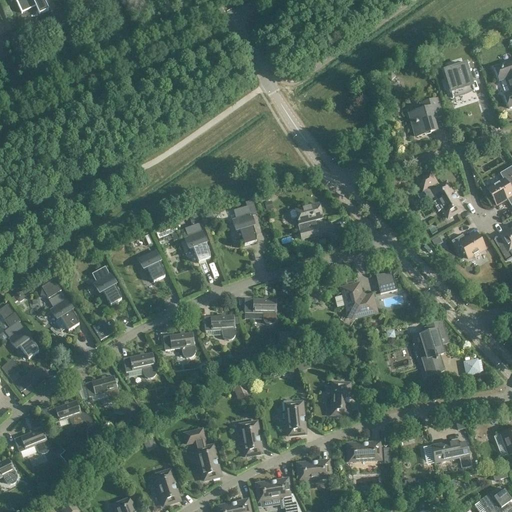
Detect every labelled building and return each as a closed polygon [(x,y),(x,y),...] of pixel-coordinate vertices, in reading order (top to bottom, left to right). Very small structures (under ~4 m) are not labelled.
[(14,0),(21,14),(22,14),(21,11),(34,5),(37,11),(39,15),(48,11),(43,0),(14,0)] [(511,62),(494,69),(499,82),(505,80),(508,87),(511,85),(511,62)] [(469,64),(444,72),(450,90),(449,91),(450,94),(451,94),(453,99),(453,97),(473,91),(473,92),(474,92),(468,73),(471,71),(469,64)] [(422,111),(412,114),(409,115),(415,137),(430,133),(430,134),(436,132),(433,119),(441,117),(437,101),(420,105),(422,111)] [(504,181),(487,191),(488,193),(488,195),(489,198),(492,199),(496,206),(507,199),(511,208),(511,167),(500,175),(504,181)] [(430,174),(417,182),(423,192),(430,188),(439,203),(438,205),(439,206),(440,207),(442,208),(448,219),(462,211),(446,183),(438,188),(430,174)] [(318,205),(295,211),(291,212),(290,214),(291,218),(293,219),(297,218),(299,225),(298,225),(300,232),(299,232),(301,241),(317,237),(314,222),(322,220),(318,205)] [(240,232),(244,247),(256,243),(256,239),(253,228),(254,228),(251,216),(249,217),(247,208),(234,212),(234,213),(236,212),(238,220),(232,222),(233,222),(234,228),(237,233),(240,232)] [(211,215),(205,217),(207,224),(213,222),(211,215)] [(198,216),(189,220),(191,226),(201,223),(198,216)] [(420,221),(414,225),(418,231),(423,227),(420,221)] [(198,226),(185,231),(186,231),(187,231),(189,234),(187,234),(188,239),(184,240),(185,241),(187,246),(190,251),(193,250),(198,264),(210,260),(209,256),(205,245),(207,244),(202,233),(201,234),(198,226)] [(175,228),(156,235),(158,241),(177,234),(175,228)] [(511,230),(500,237),(508,251),(511,249),(511,230)] [(480,242),(476,235),(465,241),(462,236),(451,243),(457,252),(462,249),(468,260),(485,250),(483,248),(484,245),(482,243),(480,242)] [(438,239),(432,243),(435,249),(442,245),(438,239)] [(147,269),(153,283),(165,278),(164,274),(159,264),(160,263),(155,252),(138,260),(138,261),(141,266),(144,271),(147,269)] [(109,276),(105,269),(93,276),(97,283),(93,285),(94,286),(94,285),(96,291),(100,295),(103,293),(110,307),(121,301),(120,297),(115,287),(116,286),(110,276),(109,276)] [(392,274),(375,276),(380,295),(397,291),(392,274)] [(42,290),(41,296),(40,297),(47,298),(48,300),(50,299),(53,304),(51,305),(54,309),(50,312),(53,317),(58,321),(60,319),(68,333),(79,326),(78,322),(72,312),(73,312),(66,301),(65,302),(61,295),(60,293),(61,292),(54,281),(50,283),(44,282),(42,288),(41,289),(42,290)] [(358,287),(342,290),(349,316),(353,319),(375,313),(393,309),(389,293),(380,295),(364,299),(363,301),(360,299),(361,298),(358,287)] [(319,289),(307,292),(309,300),(321,297),(319,289)] [(14,297),(10,299),(13,304),(17,302),(20,303),(24,300),(25,297),(28,295),(25,290),(21,292),(18,291),(15,294),(14,297)] [(276,320),(277,301),(244,300),(244,315),(263,315),(263,320),(263,321),(264,323),(264,324),(265,325),(267,326),(268,326),(269,326),(270,326),(271,326),(273,325),(274,325),(275,324),(275,323),(275,322),(276,321),(276,320)] [(337,312),(345,311),(343,301),(335,302),(337,312)] [(19,323),(6,306),(0,310),(0,313),(11,329),(5,333),(10,340),(9,341),(9,342),(12,346),(17,350),(19,348),(28,361),(38,353),(37,349),(30,340),(31,339),(24,330),(23,330),(18,324),(19,323)] [(235,336),(235,335),(234,326),(234,319),(234,317),(204,318),(205,333),(221,332),(222,337),(222,338),(222,339),(223,339),(224,340),(224,341),(225,341),(227,342),(228,342),(229,342),(231,342),(232,341),(233,340),(234,339),(234,338),(235,337),(235,336)] [(112,334),(104,320),(93,327),(101,341),(112,334)] [(433,326),(426,329),(427,335),(421,337),(427,359),(423,360),(428,377),(443,372),(440,360),(437,360),(436,357),(443,355),(438,340),(445,337),(441,324),(433,326)] [(407,329),(408,337),(417,336),(416,327),(407,329)] [(195,353),(193,334),(163,338),(165,352),(181,350),(182,355),(182,356),(183,357),(184,358),(185,359),(186,359),(186,360),(187,360),(189,360),(190,360),(191,360),(191,359),(192,359),(193,358),(194,357),(195,356),(195,355),(195,354),(195,353)] [(156,374),(156,372),(152,354),(123,360),(126,374),(142,371),(143,376),(144,377),(144,378),(145,378),(146,379),(147,380),(148,380),(149,380),(150,380),(152,380),(153,380),(154,379),(154,378),(155,378),(155,377),(156,377),(156,376),(156,375),(156,374)] [(477,362),(464,364),(467,376),(479,374),(477,362)] [(21,371),(16,366),(6,374),(11,379),(21,371)] [(31,385),(24,376),(14,384),(21,393),(31,385)] [(119,396),(119,395),(114,377),(85,385),(88,399),(105,395),(106,399),(106,400),(107,401),(108,402),(109,403),(110,403),(111,403),(112,404),(113,403),(115,403),(116,402),(117,402),(118,401),(118,400),(118,399),(119,399),(119,398),(119,397),(119,396)] [(245,384),(233,389),(238,402),(251,397),(245,384)] [(349,385),(333,385),(333,398),(332,399),(331,401),(331,402),(332,404),(332,417),(348,417),(349,385)] [(132,400),(123,406),(132,419),(141,414),(132,400)] [(283,412),(286,412),(287,419),(286,420),(286,422),(286,423),(287,425),(289,437),(305,436),(301,404),(292,405),(291,401),(283,402),(282,404),(283,412)] [(83,424),(83,423),(86,425),(87,428),(88,442),(101,437),(84,413),(81,414),(77,402),(48,412),(53,425),(69,420),(70,425),(71,425),(71,426),(72,427),(73,427),(74,428),(75,428),(76,428),(78,428),(79,428),(80,427),(81,427),(82,426),(82,425),(82,424),(83,424)] [(243,445),(246,458),(261,455),(256,424),(240,426),(242,439),(242,441),(242,443),(242,444),(243,445)] [(108,436),(114,431),(109,425),(103,430),(108,436)] [(49,448),(49,447),(42,430),(14,441),(19,454),(35,448),(36,452),(37,452),(37,453),(37,454),(38,454),(39,455),(40,456),(42,456),(43,456),(44,456),(45,455),(46,455),(47,454),(48,453),(48,452),(49,452),(49,451),(49,450),(49,449),(49,448)] [(511,430),(501,435),(506,449),(509,456),(511,455),(511,430)] [(199,465),(199,467),(200,468),(201,470),(204,482),(220,478),(212,447),(204,449),(202,442),(204,441),(202,431),(184,436),(187,445),(195,443),(200,464),(199,465)] [(152,439),(143,444),(147,453),(156,449),(152,439)] [(459,459),(462,470),(471,468),(466,443),(457,445),(457,442),(446,444),(447,445),(442,446),(442,445),(431,447),(435,464),(459,459)] [(380,445),(354,446),(355,462),(362,462),(363,463),(365,463),(366,462),(368,461),(381,461),(380,445)] [(65,452),(59,456),(65,463),(71,459),(65,452)] [(17,477),(16,476),(8,460),(0,463),(0,479),(3,478),(5,483),(6,484),(7,485),(8,485),(9,486),(11,486),(12,486),(13,485),(14,485),(15,484),(16,483),(17,482),(17,481),(17,480),(17,479),(17,478),(17,477)] [(329,463),(297,466),(299,482),(312,480),(313,481),(315,481),(316,481),(318,480),(331,479),(329,463)] [(160,495),(164,507),(179,503),(170,472),(160,475),(162,481),(156,483),(158,489),(158,491),(158,493),(159,494),(160,495)] [(493,476),(494,482),(507,479),(506,473),(493,476)] [(414,480),(404,483),(406,494),(416,491),(414,480)] [(292,496),(290,496),(288,481),(256,486),(259,502),(272,500),(273,501),(275,501),(276,500),(278,499),(283,498),(284,503),(286,503),(287,510),(290,509),(290,511),(299,511),(296,504),(295,504),(294,499),(293,500),(292,496)] [(499,489),(480,502),(486,511),(511,511),(511,506),(510,504),(511,503),(504,492),(502,493),(499,489)] [(133,511),(129,500),(120,504),(122,510),(117,511),(116,511),(133,511)] [(249,511),(248,502),(216,509),(216,511),(249,511)] [(61,511),(62,511),(77,511),(71,503),(61,511)]
